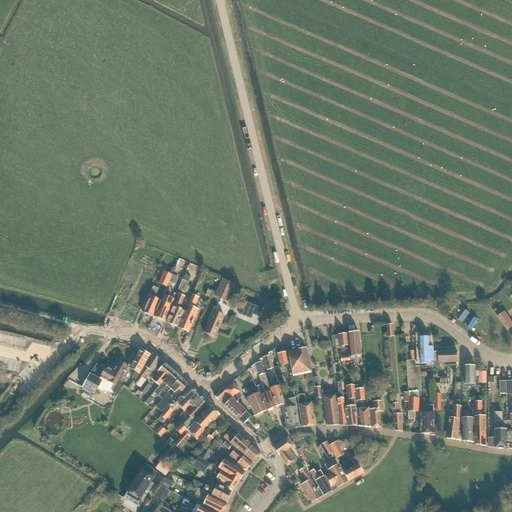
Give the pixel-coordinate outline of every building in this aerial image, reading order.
[(168,283),(172,276),(163,272),(158,284),(166,288),(168,283)] [(185,275),(178,290),(187,294),(189,288),(187,287),(188,283),(190,277),(185,275)] [(178,278),(172,276),(168,283),(174,286),(178,278)] [(222,279),(214,296),(228,302),(236,286),(222,279)] [(153,317),(161,301),(156,299),(158,296),(156,295),(158,290),(153,287),(142,312),(153,317)] [(163,296),(161,301),(153,317),(164,322),(174,300),(168,297),(170,292),(166,290),(164,293),(163,296)] [(178,328),(185,312),(179,309),(182,303),(185,297),(179,295),(167,323),(178,328)] [(189,302),(185,312),(178,328),(189,332),(198,310),(194,308),(199,298),(192,295),(188,302),(189,302)] [(255,308),(244,303),(243,304),(242,303),(241,307),(242,307),(239,315),(251,320),(253,315),(258,318),(262,310),(255,308)] [(213,312),(204,334),(214,338),(224,316),(213,312)] [(511,322),(505,312),(498,317),(499,318),(503,323),(508,330),(511,327),(511,322)] [(358,333),(347,334),(350,358),(361,357),(358,333)] [(346,335),(338,336),(340,348),(348,347),(346,335)] [(429,338),(420,338),(421,364),(430,364),(429,338)] [(288,353),(291,366),(293,378),(312,374),(306,349),(288,353)] [(140,352),(131,367),(129,370),(140,375),(143,370),(142,369),(149,357),(140,352)] [(457,352),(435,353),(435,364),(440,364),(440,363),(458,363),(457,352)] [(291,366),(288,353),(286,353),(277,355),(280,367),(287,365),(288,367),(291,366)] [(263,357),(263,359),(263,360),(265,366),(266,367),(267,370),(273,368),(269,355),(263,357)] [(152,373),(154,370),(160,361),(153,356),(145,368),(147,369),(136,386),(140,389),(138,391),(139,392),(145,383),(146,381),(145,381),(151,373),(152,373)] [(407,361),(409,393),(410,393),(422,392),(420,367),(417,367),(415,361),(407,361)] [(275,408),(268,385),(265,375),(265,374),(261,362),(254,365),(258,377),(259,377),(260,380),(258,380),(261,388),(263,387),(265,394),(261,395),(267,411),(275,408)] [(102,382),(98,388),(107,393),(108,392),(117,397),(123,387),(118,384),(127,368),(125,367),(126,365),(121,363),(120,364),(119,363),(113,373),(106,369),(99,381),(102,382)] [(158,373),(154,370),(151,374),(152,375),(149,378),(159,387),(158,389),(172,372),(165,365),(158,373)] [(475,367),(465,367),(465,383),(475,383),(475,367)] [(180,379),(172,372),(158,389),(155,392),(158,395),(166,387),(170,390),(180,379)] [(313,383),(313,380),(312,374),(305,376),(307,384),(313,383)] [(82,388),(82,389),(94,396),(97,390),(98,388),(102,382),(99,381),(90,375),(82,388)] [(169,404),(170,405),(187,386),(180,379),(170,390),(174,394),(171,397),(168,394),(156,408),(162,413),(169,404)] [(278,382),(268,385),(275,408),(278,407),(279,408),(283,407),(283,405),(284,405),(283,402),(278,382)] [(151,388),(145,383),(139,392),(145,396),(151,388)] [(349,427),(347,407),(345,408),(341,383),(337,383),(339,396),(340,395),(340,400),(337,400),(340,426),(349,427)] [(232,398),(237,402),(242,398),(237,394),(240,392),(233,384),(224,391),(231,398),(232,398)] [(355,394),(354,390),(354,386),(346,388),(347,400),(348,400),(349,407),(347,407),(349,427),(358,427),(353,394),(355,394)] [(315,388),(314,388),(315,400),(323,399),(327,426),(339,426),(336,396),(327,397),(327,392),(323,393),(323,392),(321,392),(320,387),(320,388),(315,388)] [(189,406),(199,396),(191,388),(181,398),(179,395),(168,407),(172,411),(177,405),(184,412),(189,406)] [(364,389),(354,390),(355,394),(358,428),(371,428),(369,411),(369,409),(364,410),(363,402),(365,401),(364,389)] [(232,398),(231,398),(223,390),(215,397),(224,406),(243,425),(251,417),(246,412),(237,402),(232,398)] [(410,393),(409,393),(404,393),(405,402),(410,402),(409,419),(416,419),(416,412),(419,412),(420,399),(410,398),(410,393)] [(248,400),(246,401),(249,408),(251,407),(255,416),(266,412),(259,394),(247,399),(248,400)] [(181,436),(193,424),(194,423),(203,414),(200,412),(207,404),(199,396),(189,406),(192,409),(187,414),(191,418),(182,426),(181,425),(175,430),(181,436)] [(305,396),(297,396),(303,426),(315,426),(311,403),(306,404),(305,396)] [(150,397),(144,403),(148,406),(153,401),(150,397)] [(294,398),(283,402),(284,405),(285,408),(283,408),(288,429),(300,427),(294,398)] [(454,401),(453,417),(461,417),(462,407),(461,407),(461,401),(454,401)] [(369,411),(371,428),(381,429),(379,413),(383,413),(382,402),(372,403),(372,411),(369,411)] [(482,402),(475,403),(476,446),(487,447),(486,416),(482,416),(482,402)] [(398,405),(394,405),(396,431),(403,432),(402,415),(399,415),(398,405)] [(429,414),(422,414),(423,434),(431,434),(431,435),(436,435),(434,405),(429,406),(429,414)] [(194,423),(205,432),(220,416),(209,406),(203,414),(194,423)] [(161,415),(166,419),(173,411),(172,411),(168,407),(161,415)] [(489,448),(509,450),(507,430),(507,423),(503,423),(502,413),(495,413),(495,438),(489,438),(489,448)] [(468,414),(463,414),(464,441),(474,443),(474,419),(468,419),(468,414)] [(461,417),(453,417),(453,419),(449,418),(446,439),(462,441),(461,432),(459,432),(461,417)] [(205,432),(194,423),(193,424),(181,436),(174,445),(179,449),(189,437),(189,436),(191,434),(197,440),(205,432)] [(213,430),(208,435),(213,439),(217,434),(213,430)] [(244,455),(252,446),(239,434),(234,441),(227,435),(224,438),(233,445),(237,449),(244,455)] [(288,438),(273,448),(287,467),(297,460),(289,450),(294,447),(288,438)] [(212,439),(208,445),(212,448),(217,443),(212,439)] [(229,450),(233,445),(227,440),(223,445),(229,450)] [(338,441),(329,446),(333,453),(334,455),(337,459),(344,455),(342,452),(347,448),(344,443),(338,441)] [(327,442),(320,446),(326,457),(328,459),(334,455),(333,453),(329,446),(327,442)] [(245,457),(253,463),(261,454),(252,446),(244,455),(237,449),(235,451),(242,457),(245,457)] [(242,457),(235,451),(228,459),(246,471),(253,463),(245,457),(242,457)] [(222,471),(240,482),(245,473),(221,457),(217,463),(206,456),(205,458),(200,454),(198,458),(215,467),(215,466),(222,471)] [(210,465),(198,458),(193,465),(205,473),(210,465)] [(331,463),(325,466),(331,476),(327,478),(331,486),(336,484),(338,488),(348,483),(338,465),(339,465),(336,460),(333,462),(332,461),(330,462),(331,463)] [(351,460),(340,467),(349,483),(363,474),(358,465),(355,466),(351,460)] [(161,462),(155,469),(165,476),(171,469),(161,462)] [(142,469),(124,498),(139,508),(153,484),(151,483),(154,476),(142,469)] [(324,496),(319,487),(315,489),(304,469),(299,471),(306,483),(302,485),(312,503),(324,496)] [(240,482),(222,471),(217,479),(221,481),(220,483),(224,486),(225,485),(234,491),(240,482)] [(323,477),(316,481),(319,487),(324,496),(332,492),(325,479),(323,477)] [(166,480),(162,487),(167,489),(171,483),(166,480)] [(206,486),(203,491),(212,496),(226,503),(231,493),(218,486),(215,491),(206,486)] [(212,496),(203,491),(203,492),(198,489),(194,496),(205,502),(204,506),(215,511),(223,511),(227,505),(212,497),(212,496)] [(159,491),(155,498),(163,502),(167,495),(159,491)] [(163,502),(160,507),(169,511),(172,511),(175,508),(163,502)]
